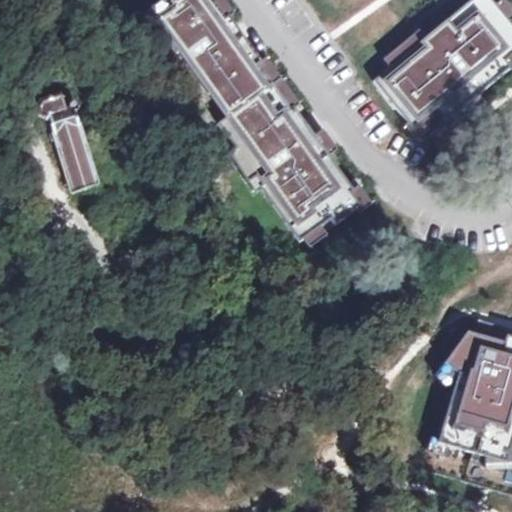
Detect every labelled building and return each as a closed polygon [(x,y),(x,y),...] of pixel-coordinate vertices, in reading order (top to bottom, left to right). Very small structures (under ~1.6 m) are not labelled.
[(218,0),(173,0),(150,16),(229,129),(283,91),(218,0)] [(511,24),(492,0),(471,0),(371,80),(418,139),(511,63),(511,24)] [(283,91),(229,129),(311,244),(364,206),(283,91)] [(73,105),(68,106),(64,107),(60,93),(42,99),(38,105),(40,113),(49,117),(72,191),(98,183),(74,108),(73,105)] [(511,322),(469,325),(434,376),(449,399),(433,467),(511,491),(511,322)]
